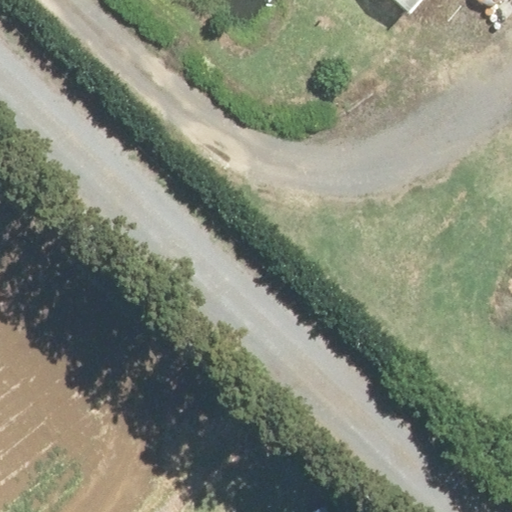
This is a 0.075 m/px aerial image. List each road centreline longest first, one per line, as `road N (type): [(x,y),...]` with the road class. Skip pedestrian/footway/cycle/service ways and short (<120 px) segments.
road 1 (unknown): [(26,0),(123,97),(258,198),(399,205),(495,150)]
road 2 (unknown): [(0,124),(398,511)]
